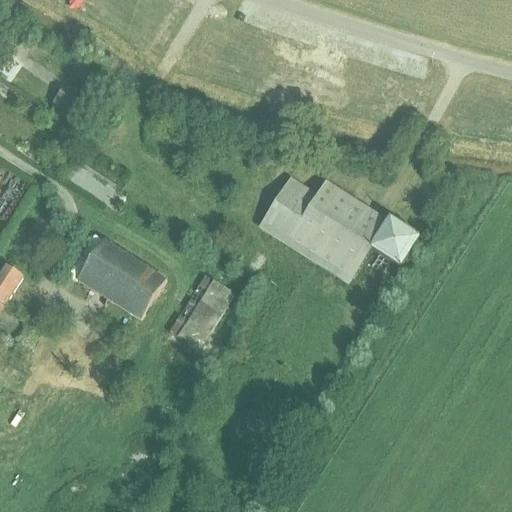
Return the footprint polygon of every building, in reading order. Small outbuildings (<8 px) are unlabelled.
[(10,74),(16,65),(4,58),(0,64),(0,77),(14,87),(18,79),(10,74)] [(72,119),(84,100),(65,87),(52,106),(72,119)] [(72,167),(64,180),(116,215),(125,201),(118,197),(121,192),(76,163),(72,167)] [(290,184),(262,228),(316,263),(330,271),(343,280),(348,283),(369,249),(399,269),(416,244),(325,186),(316,201),(290,184)] [(141,324),(167,283),(104,243),(78,284),(141,324)] [(0,317),(6,308),(23,281),(5,269),(0,276),(0,317)] [(204,278),(169,335),(200,354),(235,296),(204,278)] [(30,323),(18,340),(31,350),(43,332),(30,323)]
